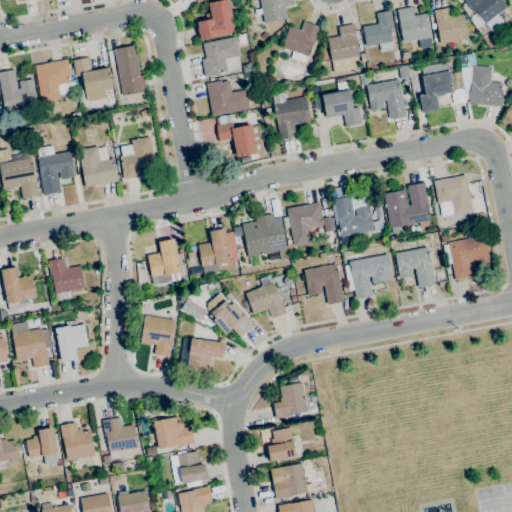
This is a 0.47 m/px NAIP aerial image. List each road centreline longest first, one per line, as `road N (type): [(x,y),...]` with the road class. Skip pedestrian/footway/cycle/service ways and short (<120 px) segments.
road 1 (residential): [(0,238),(271,177),(480,141),(499,167),(511,237)]
road 2 (residential): [(0,36),(135,11),(158,14),(191,197)]
road 3 (residential): [(233,402),(273,358),(301,344),(511,303)]
road 4 (residential): [(233,402),(114,385),(0,405)]
road 5 (residential): [(114,385),(119,216)]
